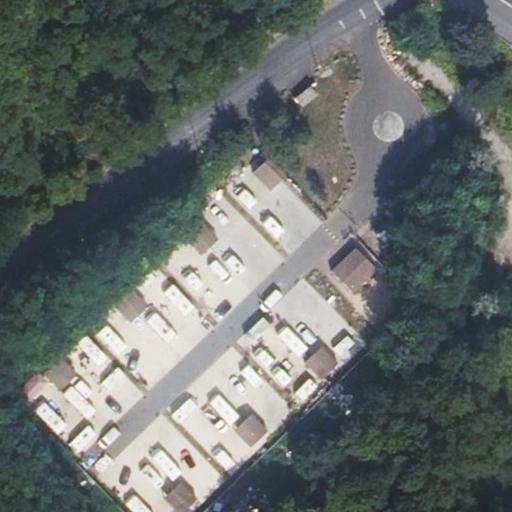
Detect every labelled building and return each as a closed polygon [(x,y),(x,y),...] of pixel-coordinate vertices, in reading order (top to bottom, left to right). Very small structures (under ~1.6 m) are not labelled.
[(267,154),(252,169),(270,188),(286,173),(267,154)] [(239,198),(253,215),(262,207),(248,191),(239,198)] [(272,212),(261,222),(282,244),(293,235),(272,212)] [(201,218),(184,234),(201,252),(218,235),(201,218)] [(246,229),(236,238),(253,256),(262,247),(246,229)] [(356,242),(330,266),(353,290),(378,266),(356,242)] [(215,250),(205,260),(230,284),(240,274),(215,250)] [(173,252),(163,263),(187,286),(197,275),(173,252)] [(130,288),(113,304),(129,320),(146,304),(130,288)] [(193,325),(204,317),(189,298),(178,306),(193,325)] [(155,307),(136,322),(152,341),(170,326),(155,307)] [(299,354),(315,337),(301,324),(285,341),(299,354)] [(118,355),(139,376),(161,355),(141,334),(118,355)] [(94,341),(73,360),(93,383),(115,364),(94,341)] [(320,342),(304,358),(319,375),(336,359),(320,342)] [(200,373),(213,393),(248,369),(234,349),(200,373)] [(62,356),(45,372),(61,389),(78,373),(62,356)] [(281,364),(271,373),(294,399),(304,389),(281,364)] [(235,389),(257,413),(279,392),(258,369),(235,389)] [(91,387),(72,406),(92,426),(111,406),(91,387)] [(35,392),(25,401),(46,422),(56,412),(35,392)] [(281,397),(264,412),(275,425),(292,409),(281,397)] [(251,410),(234,426),(250,443),(267,427),(251,410)] [(135,466),(155,444),(144,434),(124,457),(135,466)] [(180,478),(163,494),(179,511),(196,495),(180,478)]
